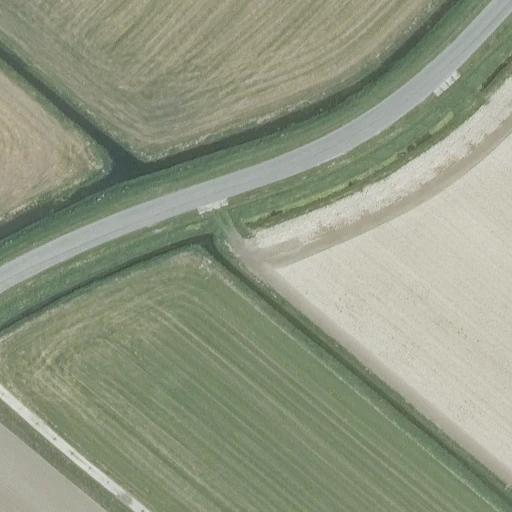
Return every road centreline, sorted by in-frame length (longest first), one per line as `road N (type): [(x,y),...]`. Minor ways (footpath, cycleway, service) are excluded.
road 1 (tertiary): [(0,279),(149,213),(320,154),(434,96),(511,11)]
road 2 (unclassified): [(140,511),(0,392)]
